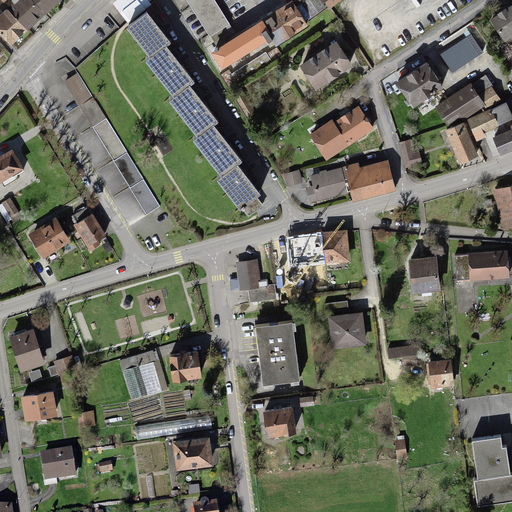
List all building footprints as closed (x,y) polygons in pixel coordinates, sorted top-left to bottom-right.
[(13,3),(7,9),(27,31),(45,14),(31,0),(12,0),(11,1),(13,3)] [(33,0),(47,14),(61,0),(33,0)] [(148,0),(115,0),(112,3),(128,23),(152,5),(148,0)] [(185,0),(209,37),(210,37),(214,43),(234,31),(214,0),(185,0)] [(301,0),(294,5),(305,21),(307,20),(326,7),(320,0),(301,0)] [(322,0),(329,9),(341,0),(322,0)] [(287,4),(211,53),(222,70),(267,42),(268,44),(272,41),(276,47),(310,25),(307,20),(305,21),(294,5),(292,1),(287,4)] [(511,5),(490,20),(505,42),(511,37),(511,5)] [(0,34),(11,46),(27,31),(7,9),(0,14),(0,34)] [(170,43),(146,13),(126,29),(150,59),(165,46),(170,43)] [(87,24),(73,38),(84,50),(99,36),(87,24)] [(471,34),(441,55),(453,73),(484,53),(471,34)] [(336,41),(299,66),(316,91),(353,67),(336,41)] [(192,80),(165,46),(150,59),(146,62),(172,95),(187,84),(192,80)] [(265,51),(231,74),(238,84),(282,56),(276,48),(267,54),(265,51)] [(426,62),(396,82),(413,108),(443,89),(426,62)] [(238,84),(231,74),(228,69),(221,74),(230,89),(238,84)] [(77,73),(63,82),(147,215),(160,206),(77,73)] [(485,75),(472,85),(485,105),(486,107),(500,99),(485,75)] [(471,83),(435,107),(447,126),(460,117),(463,120),(485,105),(472,85),(471,83)] [(216,120),(187,84),(172,95),(167,99),(196,136),(212,123),(216,120)] [(255,112),(242,89),(233,94),(247,117),(255,112)] [(511,115),(506,102),(490,109),(498,127),(511,120),(511,115)] [(332,119),(309,134),(326,161),(374,129),(358,106),(334,122),(332,119)] [(490,109),(466,120),(476,142),(486,138),(483,133),(498,127),(490,109)] [(511,120),(498,127),(483,133),(486,138),(494,156),(499,153),(500,156),(511,151),(511,120)] [(465,121),(445,130),(460,164),(478,156),(469,137),(471,135),(465,121)] [(241,160),(212,123),(196,136),(192,139),(222,176),(236,165),(241,160)] [(398,142),(405,167),(422,163),(419,150),(414,151),(411,139),(398,142)] [(12,150),(0,156),(0,183),(24,169),(12,150)] [(358,163),(344,167),(348,182),(346,183),(348,192),(350,192),(353,203),(396,191),(388,160),(359,168),(358,163)] [(260,195),(236,165),(222,176),(216,181),(240,211),(242,209),(257,198),(260,195)] [(311,175),(310,176),(313,186),(317,201),(317,202),(349,193),(348,192),(346,183),(348,182),(344,167),(320,173),(311,175)] [(299,170),(284,174),(288,187),(302,183),(299,170)] [(511,185),(493,190),(502,230),(511,228),(511,185)] [(317,201),(313,186),(306,188),(310,203),(317,201)] [(20,214),(10,198),(2,203),(12,219),(20,214)] [(263,206),(257,198),(242,209),(248,217),(263,206)] [(77,224),(74,226),(90,251),(100,244),(98,240),(106,235),(92,214),(91,214),(87,207),(72,216),(77,224)] [(56,217),(28,234),(43,259),(71,242),(56,217)] [(322,234),(287,237),(290,268),(350,262),(347,230),(322,232),(322,234)] [(112,250),(108,241),(102,245),(107,253),(112,250)] [(468,254),(468,255),(470,279),(470,281),(510,279),(508,251),(468,254)] [(456,280),(470,279),(468,255),(455,255),(456,280)] [(436,257),(408,260),(412,295),(440,292),(436,257)] [(239,289),(239,291),(248,290),(250,303),(277,299),(275,284),(268,285),(267,279),(260,280),(257,259),(235,262),(238,278),(230,279),(232,290),(239,289)] [(349,310),(348,301),(324,304),(325,314),(349,310)] [(362,313),(328,317),(332,350),(366,346),(362,313)] [(292,323),(255,328),(262,387),(299,382),(292,323)] [(33,329),(8,337),(20,373),(45,365),(33,329)] [(416,345),(387,349),(389,359),(402,357),(418,355),(416,345)] [(153,350),(119,360),(122,370),(153,361),(156,360),(153,352),(153,350)] [(156,351),(153,352),(156,360),(153,361),(162,391),(168,389),(156,351)] [(198,353),(169,356),(172,382),(201,379),(198,353)] [(418,355),(402,357),(403,364),(417,365),(418,355)] [(70,356),(53,361),(55,366),(48,368),(51,377),(57,375),(58,376),(60,375),(70,372),(75,371),(70,356)] [(78,356),(74,357),(78,370),(82,369),(78,356)] [(451,360),(428,362),(431,390),(454,387),(451,360)] [(162,391),(153,361),(122,370),(131,400),(162,391)] [(42,379),(39,369),(28,372),(31,382),(42,379)] [(70,372),(60,375),(63,386),(73,383),(70,372)] [(53,392),(20,397),(24,422),(57,417),(53,392)] [(313,396),(299,398),(300,407),(314,405),(313,396)] [(292,408),(264,412),(268,438),(296,434),(292,408)] [(93,411),(77,412),(79,427),(95,425),(93,411)] [(210,416),(136,427),(137,440),(212,428),(210,416)] [(209,437),(172,442),(176,471),(213,466),(209,437)] [(471,441),(477,479),(510,475),(506,447),(502,448),(500,437),(471,441)] [(394,440),(397,458),(407,457),(404,439),(394,440)] [(71,446),(39,451),(44,480),(76,475),(71,446)] [(111,460),(98,463),(100,472),(113,469),(111,460)] [(511,474),(510,475),(477,479),(472,480),(476,509),(511,503),(511,474)] [(199,484),(188,485),(189,494),(200,493),(199,484)] [(192,502),(193,511),(219,511),(218,499),(209,500),(209,498),(208,497),(206,497),(205,496),(203,497),(202,498),(201,499),(201,501),(192,502)] [(13,511),(12,502),(0,503),(0,511),(13,511)]
